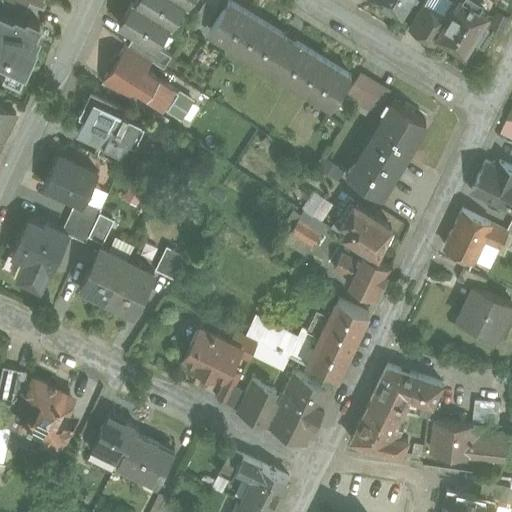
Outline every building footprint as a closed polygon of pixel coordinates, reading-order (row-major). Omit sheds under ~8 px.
[(4,0),(5,3),(26,12),(31,1),(45,7),(48,0),(4,0)] [(191,0),(137,0),(137,2),(134,0),(120,22),(156,46),(170,25),(173,26),(186,4),(188,5),(191,0)] [(384,0),(403,11),(409,0),(384,0)] [(458,0),(448,18),(424,3),(410,25),(438,42),(442,35),(453,42),(450,45),(462,52),(464,49),(466,50),(472,40),(474,41),(481,30),(479,29),(489,12),(479,6),(482,0),(458,0)] [(352,74),(297,41),(298,41),(286,34),(286,35),(231,2),(213,33),(333,105),(352,74)] [(16,17),(2,10),(0,13),(0,57),(9,61),(3,74),(21,83),(40,43),(36,41),(40,33),(36,31),(41,21),(29,16),(28,19),(18,14),(16,17)] [(128,42),(104,79),(129,96),(135,86),(149,95),(160,76),(147,68),(153,58),(128,42)] [(362,73),(350,93),(360,99),(372,80),(362,73)] [(175,86),(160,76),(149,95),(163,104),(175,86)] [(390,90),(372,80),(360,99),(377,110),(390,90)] [(112,98),(107,96),(108,95),(102,92),(103,90),(92,85),(87,97),(81,98),(78,107),(78,106),(71,122),(73,128),(78,130),(77,131),(98,139),(93,150),(128,163),(129,159),(134,160),(137,152),(154,158),(158,148),(163,150),(166,141),(163,135),(133,122),(136,116),(124,110),(124,108),(120,106),(121,104),(111,100),(112,98)] [(394,101),(387,113),(386,113),(356,160),(357,161),(350,173),(348,171),(347,171),(381,192),(426,119),(393,99),(392,100),(394,101)] [(16,112),(0,104),(0,139),(2,140),(16,112)] [(99,170),(60,151),(45,183),(77,198),(84,201),(86,198),(99,170)] [(344,167),(325,155),(319,165),(338,177),(344,167)] [(511,164),(500,158),(497,164),(486,158),(471,189),(511,208),(511,164)] [(103,206),(86,198),(84,201),(77,198),(73,207),(97,218),(101,210),(103,206)] [(370,209),(369,210),(356,201),(343,220),(348,223),(342,232),(376,254),(385,239),(391,239),(395,231),(392,225),(392,224),(381,216),(370,209)] [(97,218),(73,207),(64,228),(70,231),(87,240),(90,233),(97,218)] [(508,229),(463,207),(445,244),(475,258),(485,238),(500,245),(507,231),(508,229)] [(326,222),(304,208),(301,213),(293,209),(283,225),(286,227),(279,238),(284,242),(285,241),(306,254),(326,222)] [(116,217),(101,210),(97,218),(90,233),(104,240),(116,217)] [(44,223),(29,216),(13,250),(28,257),(20,275),(41,285),(49,267),(52,268),(70,231),(64,228),(46,219),(44,223)] [(101,243),(81,283),(110,298),(129,257),(101,243)] [(189,254),(168,243),(156,266),(175,276),(189,254)] [(391,264),(360,250),(356,258),(348,274),(345,281),(376,295),(391,264)] [(356,258),(340,251),(333,267),(348,274),(356,258)] [(156,270),(129,257),(110,298),(136,310),(156,270)] [(488,276),(464,265),(458,277),(474,285),(475,283),(483,286),(488,276)] [(511,300),(483,286),(475,283),(474,285),(459,317),(497,335),(511,303),(511,300)] [(339,297),(331,313),(317,306),(307,327),(298,334),(289,353),(337,377),(369,311),(339,297)] [(297,334),(256,314),(249,330),(248,330),(248,331),(289,353),(298,334),(297,334)] [(231,337),(200,322),(183,357),(199,365),(198,367),(214,375),(215,372),(226,378),(232,367),(240,350),(249,333),(236,326),(231,337)] [(259,338),(249,333),(240,350),(250,355),(253,350),(259,338)] [(289,353),(259,338),(253,350),(283,364),(289,353)] [(443,380),(388,362),(370,399),(402,410),(410,394),(433,402),(443,380)] [(476,365),(454,363),(451,375),(454,379),(455,379),(455,380),(470,385),(476,365)] [(27,369),(4,366),(0,383),(0,400),(31,414),(26,426),(43,433),(40,440),(59,449),(70,427),(60,423),(62,420),(66,422),(68,422),(70,421),(72,419),(72,417),(73,415),(72,414),(72,412),(71,411),(67,409),(72,399),(71,396),(69,394),(67,393),(65,393),(63,393),(61,394),(60,397),(52,393),(56,386),(34,375),(33,377),(26,374),(27,369)] [(232,367),(226,378),(217,396),(228,402),(237,384),(242,372),(232,367)] [(333,386),(295,368),(279,400),(268,423),(306,441),(333,386)] [(277,388),(252,376),(247,388),(238,406),(237,408),(268,423),(279,400),(273,397),(277,388)] [(247,388),(237,384),(228,402),(238,406),(247,388)] [(500,400),(476,397),(473,421),(486,423),(497,424),(500,400)] [(370,399),(352,437),(355,438),(356,440),(356,442),(358,444),(360,445),(363,446),(365,445),(367,444),(369,442),(384,447),(401,450),(408,436),(398,434),(402,425),(396,422),(402,410),(370,399)] [(439,410),(422,406),(420,414),(436,417),(437,417),(439,410)] [(127,419),(110,410),(92,446),(93,447),(94,446),(119,458),(117,462),(118,463),(137,424),(136,423),(135,426),(126,421),(127,419)] [(437,417),(436,417),(433,448),(504,456),(507,431),(485,428),(486,423),(473,421),(437,417)] [(144,434),(135,431),(138,425),(137,424),(118,463),(142,475),(144,470),(159,477),(157,482),(158,482),(175,448),(144,432),(144,434)] [(244,452),(231,445),(220,468),(233,474),(238,465),(244,452)] [(292,474),(244,452),(238,465),(254,473),(243,496),(274,511),(292,474)] [(511,484),(483,478),(479,497),(495,501),(495,502),(506,504),(511,484)] [(479,497),(450,491),(445,511),(492,511),(495,502),(495,501),(479,497)] [(183,511),(187,504),(166,494),(156,511),(183,511)] [(264,511),(240,500),(234,511),(264,511)]
